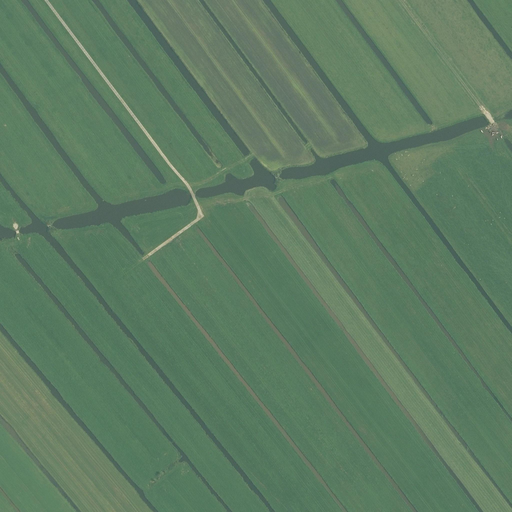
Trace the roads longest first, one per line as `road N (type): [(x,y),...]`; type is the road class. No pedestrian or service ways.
road 1 (track): [(142,260),(200,213),(186,183),(45,0)]
road 2 (track): [(401,0),(492,123),(511,128)]
